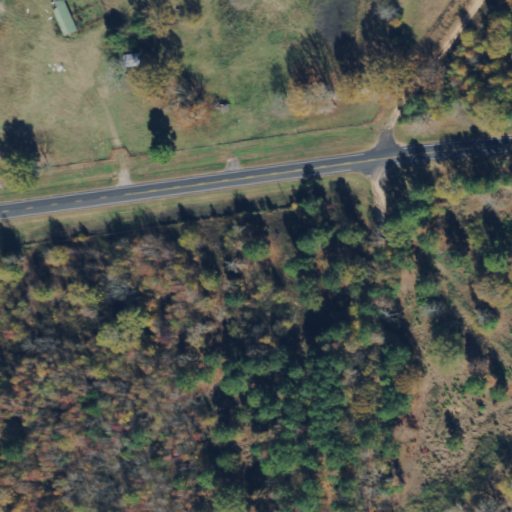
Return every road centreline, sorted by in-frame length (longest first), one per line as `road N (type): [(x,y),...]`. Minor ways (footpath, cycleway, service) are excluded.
road 1 (tertiary): [(0,210),(511,142)]
road 2 (residential): [(376,511),(389,153)]
road 3 (residential): [(389,153),(406,107),(483,0)]
